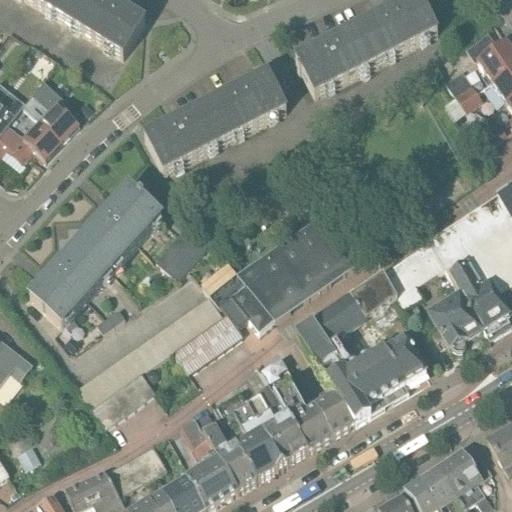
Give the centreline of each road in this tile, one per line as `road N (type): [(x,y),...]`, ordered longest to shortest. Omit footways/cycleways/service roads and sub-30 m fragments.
road 1 (residential): [(15,511),(146,442),(511,174)]
road 2 (residential): [(18,218),(72,159),(227,41)]
road 3 (primary): [(291,511),(511,383)]
